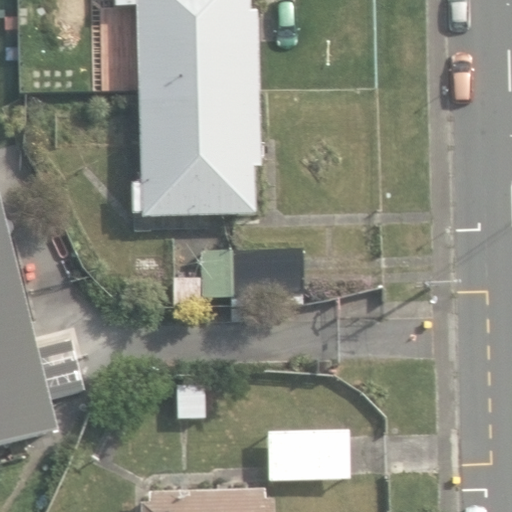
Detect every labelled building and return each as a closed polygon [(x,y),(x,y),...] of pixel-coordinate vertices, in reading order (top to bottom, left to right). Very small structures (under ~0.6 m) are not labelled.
[(131,182),(132,217),(223,215),(255,214),(254,166),(261,166),(258,11),(250,11),(249,0),(117,0),(117,7),(136,7),(138,91),(139,146),(140,182),(131,182)] [(29,51),(30,84),(63,84),(61,50),(29,51)] [(0,210),(0,445),(57,431),(0,210)] [(257,295),(258,306),(307,303),(305,248),(227,251),(204,252),(206,298),(257,295)] [(128,271),(162,271),(162,252),(128,252),(128,271)] [(173,279),(174,308),(203,307),(201,278),(173,279)] [(176,384),(177,419),(205,418),(204,383),(176,384)] [(265,429),(267,483),(350,480),(348,426),(265,429)] [(274,511),(274,500),(265,500),(264,488),(216,489),(150,491),(150,502),(140,503),(139,511),(274,511)]
